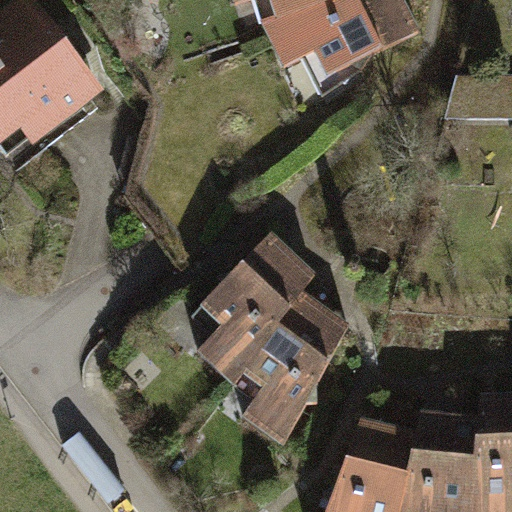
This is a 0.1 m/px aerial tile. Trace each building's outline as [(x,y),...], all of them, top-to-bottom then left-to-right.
[(232,0),(235,6),(257,0),(267,0),(276,20),(330,0),(232,0)] [(330,0),(276,20),(260,26),(279,69),(312,58),(323,79),(418,34),(403,0),(330,0)] [(30,11),(0,34),(0,174),(24,155),(35,169),(109,111),(30,11)] [(511,118),(511,76),(458,77),(447,119),(511,118)] [(196,341),(230,373),(244,355),(303,281),(317,264),(273,225),(202,293),(222,309),(196,341)] [(240,411),(282,436),(351,315),(303,281),(244,355),(265,371),(240,411)] [(471,503),(470,511),(511,511),(511,382),(475,383),(474,405),(471,503)] [(399,511),(446,511),(448,501),(471,503),(474,405),(418,401),(414,423),(399,511)] [(357,410),(323,511),(373,511),(378,511),(399,511),(414,423),(357,410)]
